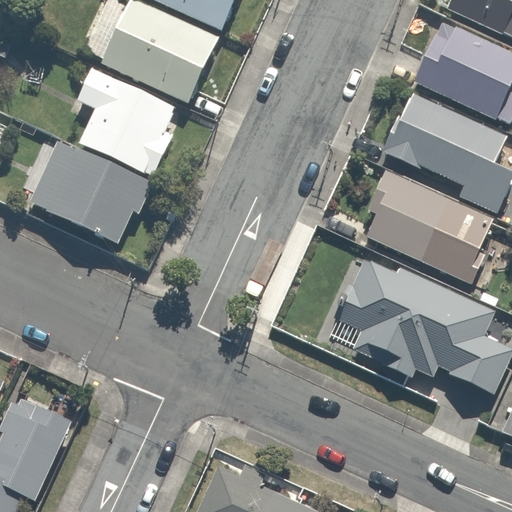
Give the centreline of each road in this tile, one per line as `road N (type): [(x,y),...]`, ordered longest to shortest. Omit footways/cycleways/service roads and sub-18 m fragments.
road 1 (residential): [(345,0),(180,363)]
road 2 (residential): [(180,363),(511,507)]
road 3 (residential): [(0,279),(180,363)]
road 4 (residential): [(180,363),(110,511)]
